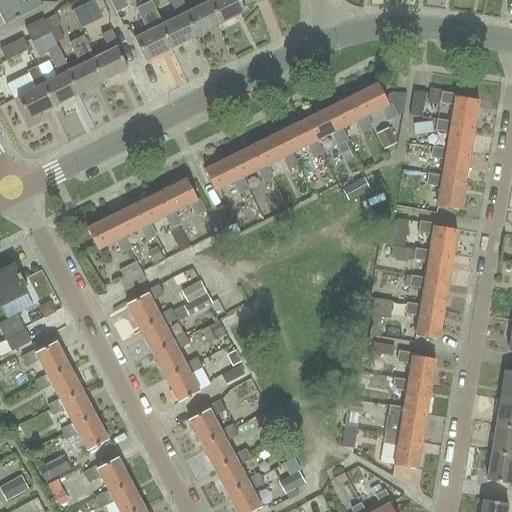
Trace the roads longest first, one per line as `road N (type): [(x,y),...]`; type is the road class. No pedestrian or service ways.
road 1 (residential): [(446,511),(511,113)]
road 2 (track): [(346,458),(309,421),(304,356),(251,266),(374,209),(412,216)]
road 3 (residential): [(189,511),(15,190)]
road 4 (tertiary): [(15,190),(331,39)]
road 5 (tertiary): [(331,39),(363,29),(429,27),(511,39)]
